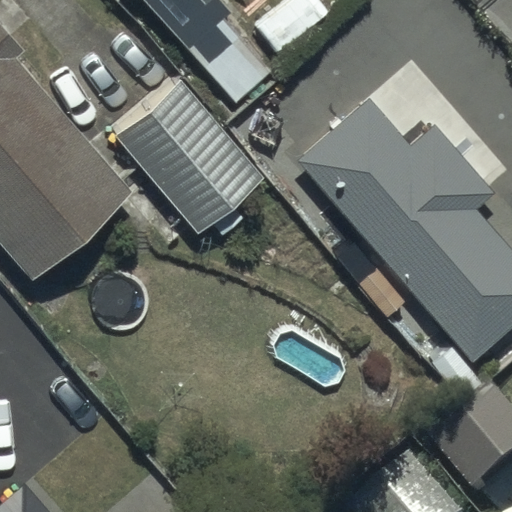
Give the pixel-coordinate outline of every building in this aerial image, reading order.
[(275,0),(256,21),(280,44),(319,0),(275,0)] [(221,6),(183,40),(231,98),(270,66),(221,6)] [(0,237),(25,265),(122,178),(4,46),(12,38),(0,23),(0,237)] [(171,69),(109,126),(190,223),(202,212),(216,228),(237,210),(223,194),(254,168),(171,69)] [(362,89),(291,152),(377,253),(352,274),(380,307),(406,285),(435,319),(410,340),(452,390),(481,366),(466,349),(511,309),(511,252),(468,200),(486,184),(427,115),(403,136),(362,89)] [(511,420),(476,380),(414,435),(469,501),(511,462),(511,420)] [(350,510),(351,511),(461,511),(411,455),(350,510)] [(0,511),(47,511),(25,486),(0,508),(0,511)]
